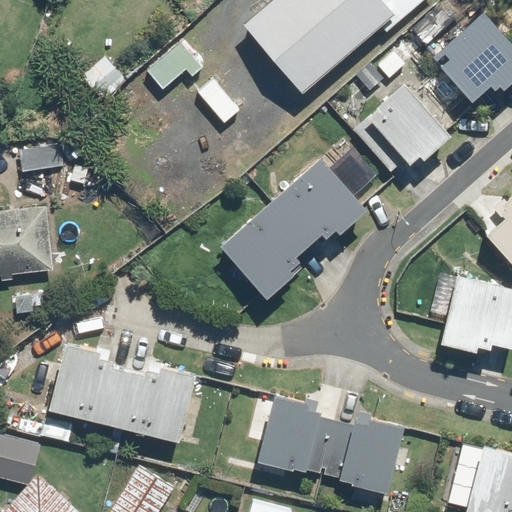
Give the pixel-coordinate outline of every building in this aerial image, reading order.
[(267,0),(246,18),(305,87),(387,19),(394,27),(426,0),(267,0)] [(441,65),(474,100),(497,78),(504,85),(511,78),(511,29),(489,4),(447,43),(455,52),(441,65)] [(436,8),(414,26),(425,39),(447,20),(436,8)] [(147,64),(167,87),(189,67),(197,76),(208,66),(180,34),(147,64)] [(396,44),(378,60),(393,76),(411,60),(396,44)] [(110,47),(83,73),(106,97),(132,72),(110,47)] [(429,153),(458,126),(415,80),(377,116),(416,157),(425,149),(429,153)] [(60,142),(21,148),(28,194),(68,188),(60,142)] [(301,268),(297,263),(309,253),(304,248),(328,227),(332,231),(343,222),(348,227),(373,205),(326,150),(225,238),(273,292),(301,268)] [(511,193),(504,200),(511,210),(491,227),(511,251),(511,193)] [(0,271),(61,267),(56,206),(0,209),(0,271)] [(496,342),(497,335),(511,338),(511,279),(460,269),(447,338),(483,345),(484,340),(496,342)] [(37,290),(16,289),(16,313),(36,313),(37,290)] [(103,342),(71,335),(56,403),(184,432),(199,368),(152,358),(150,368),(100,356),(103,342)] [(362,420),(325,410),(325,407),(311,404),(313,396),(278,387),(261,454),(389,488),(407,421),(383,414),(381,422),(362,417),(362,420)] [(40,440),(0,431),(0,470),(32,477),(40,440)] [(511,511),(511,441),(488,435),(470,507),(490,511),(511,511)] [(159,511),(176,484),(138,462),(108,511),(159,511)] [(0,511),(83,511),(39,470),(4,507),(9,492),(0,489),(0,511)]
